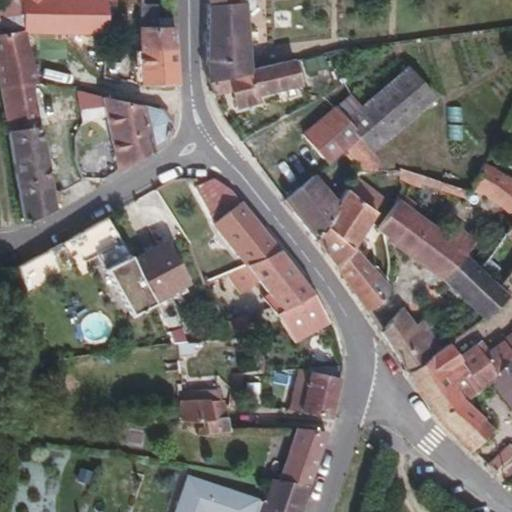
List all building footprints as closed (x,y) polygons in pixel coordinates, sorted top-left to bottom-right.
[(105,26),(104,0),(20,0),(24,29),(105,26)] [(142,24),(141,1),(140,0),(104,0),(105,26),(142,24)] [(156,23),(156,0),(141,1),(142,24),(156,23)] [(250,68),(243,34),(243,0),(235,0),(235,1),(211,2),(209,54),(209,77),(250,68)] [(176,47),(173,22),(156,23),(142,24),(142,47),(176,47)] [(44,158),(32,82),(36,81),(27,40),(24,29),(8,32),(0,32),(0,82),(25,221),(54,208),(44,158)] [(179,83),(176,47),(142,47),(142,83),(179,83)] [(335,55),(334,47),(293,58),(301,80),(338,71),(336,62),(335,55)] [(344,60),(343,54),(335,55),(336,62),(344,60)] [(301,80),(293,58),(280,61),(250,68),(209,77),(213,93),(233,88),(238,104),(261,99),(259,91),(285,84),(301,80)] [(373,148),(433,95),(407,65),(347,117),(361,133),(373,148)] [(308,104),(301,80),(285,84),(292,109),(308,104)] [(108,106),(106,95),(73,89),(71,98),(108,106)] [(154,149),(145,103),(106,95),(108,106),(121,168),(154,149)] [(361,133),(347,117),(335,106),(305,132),(330,160),(343,149),(361,133)] [(375,166),(378,154),(373,148),(361,133),(343,149),(351,157),(361,165),(375,166)] [(511,178),(484,159),(471,185),(511,211),(511,178)] [(352,245),(375,208),(361,197),(383,166),(375,166),(361,165),(338,201),(327,218),(352,245)] [(338,201),(314,174),(286,198),(314,236),(327,218),(338,201)] [(243,204),(231,188),(215,178),(213,178),(200,185),(220,224),(232,218),(229,210),(243,204)] [(416,200),(400,188),(398,199),(411,207),(416,200)] [(498,284),(511,265),(511,220),(505,229),(477,265),(446,235),(411,207),(398,199),(377,226),(384,231),(404,249),(411,253),(421,258),(433,267),(469,299),(484,313),(510,294),(498,284)] [(134,259),(106,216),(17,266),(23,293),(94,255),(129,312),(146,305),(155,302),(153,299),(134,259)] [(477,265),(505,229),(489,217),(474,235),(459,222),(446,235),(477,265)] [(370,266),(352,245),(327,218),(314,236),(326,248),(358,294),(370,266)] [(187,281),(165,241),(134,259),(153,299),(170,290),(187,281)] [(329,319),(308,286),(279,249),(248,263),(268,293),(262,297),(294,339),(329,319)] [(382,297),(388,274),(370,266),(358,294),(367,308),(382,297)] [(228,290),(222,275),(207,282),(213,297),(228,290)] [(188,342),(170,290),(153,299),(155,302),(166,334),(170,344),(188,342)] [(166,334),(155,302),(146,305),(158,336),(166,334)] [(442,345),(423,319),(416,323),(403,304),(381,329),(408,369),(442,345)] [(262,335),(256,312),(256,309),(219,315),(226,339),(262,335)] [(464,396),(490,375),(511,353),(511,352),(511,347),(504,337),(464,365),(448,340),(442,345),(408,369),(438,414),(473,446),(493,425),(470,403),(464,396)] [(511,352),(511,353),(490,375),(511,401),(511,352)] [(329,416),(336,389),(341,365),(341,363),(311,366),(303,410),(329,416)] [(229,429),(223,407),(222,400),(195,401),(179,401),(178,401),(178,419),(192,421),(205,421),(206,432),(229,429)] [(306,484),(324,430),(291,429),(276,479),(306,484)] [(511,453),(511,441),(510,438),(486,459),(495,467),(511,453)] [(251,511),(256,498),(183,475),(170,511),(251,511)]
